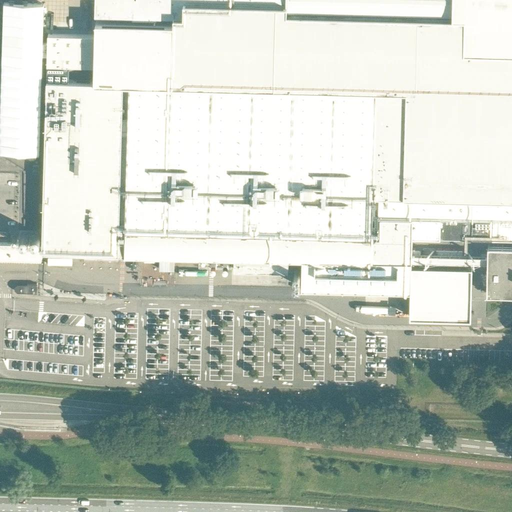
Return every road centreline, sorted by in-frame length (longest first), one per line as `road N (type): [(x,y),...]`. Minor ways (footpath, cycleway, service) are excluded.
road 1 (tertiary): [(511,451),(113,411)]
road 2 (primary): [(221,511),(0,506)]
